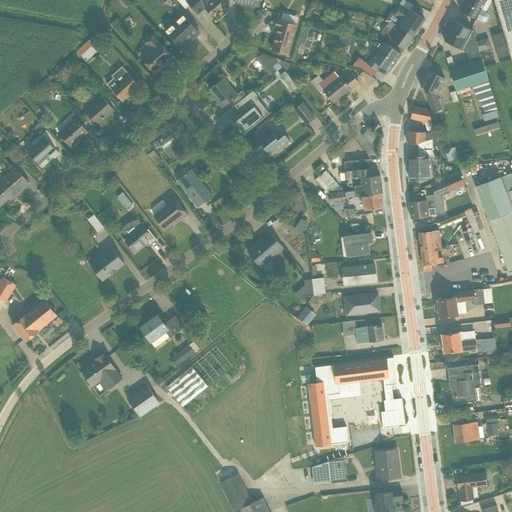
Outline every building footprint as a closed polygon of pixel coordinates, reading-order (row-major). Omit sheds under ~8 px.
[(204,8),(208,11),(215,6),(216,6),(219,3),(219,1),(220,0),(178,0),(186,8),(190,4),(198,13),(204,8)] [(465,0),(460,10),(480,21),(482,22),(485,22),(486,20),(488,17),(488,15),(487,13),(485,12),(491,1),(489,0),(465,0)] [(511,60),(511,0),(493,0),(503,31),(510,55),(511,60)] [(395,25),(413,36),(425,19),(410,9),(409,10),(401,5),(394,14),(400,18),(395,25)] [(313,13),(318,16),(321,9),(315,7),(313,13)] [(183,14),(165,30),(181,48),(199,32),(183,14)] [(111,24),(114,27),(120,21),(117,18),(111,24)] [(288,55),(297,24),(277,18),(275,26),(278,27),(271,50),(288,55)] [(413,36),(395,25),(388,21),(381,32),(404,48),(413,36)] [(454,21),(444,40),(467,52),(470,62),(481,58),(479,52),(476,41),(473,31),(454,21)] [(498,58),(510,55),(503,31),(491,35),(498,58)] [(367,38),(376,40),(377,34),(368,32),(367,38)] [(338,42),(353,46),(355,38),(340,34),(338,42)] [(77,51),(86,61),(108,41),(102,35),(98,39),(92,37),(77,51)] [(140,55),(155,72),(173,56),(154,36),(145,43),(148,48),(140,55)] [(476,41),(479,52),(491,48),(488,38),(476,41)] [(380,65),(388,71),(400,53),(388,44),(370,40),(369,45),(378,47),(366,62),(376,70),(380,65)] [(299,47),(298,46),(294,61),(316,57),(318,57),(320,53),(305,48),(306,45),(300,43),(299,47)] [(365,75),(370,68),(352,55),(347,62),(365,75)] [(77,63),(72,57),(65,63),(69,69),(77,63)] [(272,73),(280,66),(274,58),(265,65),(272,73)] [(489,85),(481,58),(470,62),(449,68),(457,94),(470,90),(470,89),(472,89),(472,90),(474,89),(489,85)] [(286,70),(290,65),(281,61),(280,63),(286,70)] [(113,77),(106,84),(111,89),(122,101),(139,85),(128,73),(129,73),(122,66),(111,75),(113,77)] [(425,93),(432,113),(442,109),(436,94),(445,78),(428,70),(420,86),(430,91),(425,93)] [(335,72),(319,85),(333,102),(358,82),(350,72),(343,79),(340,75),(338,77),(335,72)] [(54,92),(57,89),(46,78),(43,81),(48,87),(50,87),(54,92)] [(217,101),(222,107),(231,99),(235,104),(246,96),(242,90),(237,94),(224,78),(209,89),(218,100),(217,101)] [(498,111),(489,85),(474,89),(480,108),(483,107),(484,113),(482,114),(484,121),(498,116),(496,111),(498,111)] [(235,121),(244,133),(269,112),(257,97),(258,95),(254,90),(246,96),(235,104),(234,105),(242,115),(235,121)] [(102,96),(85,111),(96,124),(113,109),(102,96)] [(302,102),(296,107),(308,123),(314,117),(302,102)] [(427,109),(413,106),(410,118),(424,121),(428,132),(408,130),(407,143),(417,143),(418,143),(435,138),(437,138),(427,109)] [(75,118),(59,133),(71,147),(87,132),(75,118)] [(374,124),(371,129),(376,133),(380,128),(374,124)] [(361,136),(371,143),(377,134),(367,128),(361,136)] [(27,152),(42,168),(59,153),(55,148),(59,144),(46,130),(32,143),(34,145),(27,152)] [(265,149),(269,154),(277,149),(278,150),(290,141),(285,134),(278,139),(271,130),(258,139),(257,137),(250,143),(257,152),(261,149),(265,149)] [(163,149),(175,139),(171,134),(159,143),(157,140),(153,143),(157,148),(160,145),(163,149)] [(407,155),(408,166),(409,166),(409,179),(429,179),(429,155),(432,155),(432,146),(436,146),(435,138),(418,143),(418,155),(407,155)] [(156,165),(162,161),(153,149),(153,150),(149,145),(144,148),(148,153),(147,154),(156,165)] [(448,162),(458,158),(455,147),(445,150),(448,162)] [(346,197),(382,192),(380,175),(370,176),(369,159),(344,161),(347,191),(344,191),(329,193),(329,194),(330,198),(346,196),(346,197)] [(0,179),(0,205),(9,198),(9,197),(12,194),(14,197),(29,184),(14,167),(0,179)] [(192,169),(176,181),(197,207),(213,195),(192,169)] [(329,193),(344,191),(325,170),(316,178),(329,194),(329,193)] [(507,271),(511,269),(511,171),(475,186),(487,218),(499,248),(507,271)] [(426,200),(409,202),(411,218),(445,214),(442,195),(465,185),(462,179),(433,191),(434,195),(425,196),(426,200)] [(128,209),(133,205),(122,191),(116,195),(128,209)] [(383,208),(382,192),(346,197),(346,196),(330,198),(330,203),(331,203),(331,205),(334,205),(335,209),(337,208),(337,210),(343,209),(344,217),(356,216),(356,213),(372,212),(372,209),(383,208)] [(166,205),(153,216),(164,230),(179,218),(181,220),(187,215),(174,196),(165,203),(166,205)] [(217,208),(224,202),(221,198),(213,203),(217,208)] [(441,225),(466,215),(464,211),(440,221),(441,225)] [(266,228),(274,219),(265,213),(258,222),(266,228)] [(97,232),(103,227),(94,214),(87,219),(97,232)] [(291,225),(303,233),(310,224),(301,218),(297,223),(294,221),(291,225)] [(121,230),(119,234),(130,247),(133,245),(137,251),(148,242),(150,244),(156,239),(148,229),(146,230),(137,219),(130,222),(125,225),(121,230)] [(247,252),(262,268),(277,255),(284,249),(269,231),(261,238),(259,239),(261,241),(256,245),(247,252)] [(419,233),(421,248),(435,247),(441,246),(440,231),(419,233)] [(355,235),(341,237),(343,256),(369,253),(367,241),(371,241),(370,233),(355,235)] [(96,257),(88,263),(102,281),(124,264),(111,247),(97,258),(96,257)] [(435,247),(421,248),(424,269),(433,268),(433,264),(443,262),(443,257),(439,257),(438,250),(435,250),(435,247)] [(312,262),(320,262),(319,254),(311,255),(312,262)] [(305,262),(305,274),(317,275),(317,263),(305,262)] [(374,264),(341,268),(343,285),(376,281),(374,264)] [(14,283),(1,276),(0,278),(0,298),(4,301),(14,283)] [(312,279),(313,294),(315,294),(323,293),(325,293),(323,278),(312,279)] [(313,294),(312,279),(303,280),(304,285),(294,294),(300,300),(305,296),(313,294)] [(492,302),(491,288),(483,288),(453,292),(454,297),(435,299),(436,309),(438,309),(439,317),(458,314),(457,302),(474,300),(474,305),(485,303),(485,302),(492,302)] [(378,293),(343,297),(346,315),(380,311),(378,293)] [(43,300),(12,325),(25,341),(56,316),(43,300)] [(319,319),(320,312),(312,311),(311,318),(319,319)] [(205,323),(210,319),(203,312),(199,315),(205,323)] [(140,327),(155,347),(169,338),(184,328),(175,316),(164,324),(157,314),(140,327)] [(509,319),(493,321),(493,327),(510,325),(509,319)] [(355,320),(342,322),(343,336),(356,334),(356,343),(383,340),(382,325),(355,328),(355,320)] [(439,334),(440,345),(443,344),(443,352),(469,349),(470,352),(487,350),(488,353),(496,352),(496,349),(495,337),(475,340),(474,330),(462,332),(462,331),(439,334)] [(178,364),(198,348),(193,341),(173,357),(178,364)] [(122,379),(104,353),(94,360),(95,361),(82,371),(93,386),(100,381),(106,390),(122,379)] [(335,365),(337,385),(390,379),(388,359),(335,365)] [(448,367),(453,405),(454,405),(454,404),(482,401),(478,364),(449,368),(449,367),(448,367)] [(324,382),(308,384),(316,447),(332,445),(324,382)] [(160,403),(146,385),(127,399),(136,412),(131,416),(133,420),(139,416),(140,417),(160,403)] [(382,385),(363,386),(368,433),(387,431),(382,385)] [(504,409),(511,407),(511,397),(502,399),(504,409)] [(485,416),(486,423),(498,422),(497,414),(485,416)] [(364,417),(355,418),(356,428),(366,426),(364,417)] [(477,422),(453,425),(455,442),(479,439),(477,422)] [(487,436),(501,434),(500,424),(497,425),(497,423),(485,425),(487,436)] [(374,452),(377,480),(399,477),(396,449),(374,452)] [(347,481),(344,457),(328,462),(311,467),(314,485),(347,481)] [(221,469),(215,472),(234,511),(269,511),(263,497),(252,503),(237,475),(234,476),(231,470),(224,473),(221,469)] [(460,501),(460,506),(473,503),(473,498),(478,497),(477,487),(487,486),(485,473),(457,476),(460,501)] [(395,511),(395,509),(394,509),(393,501),(403,500),(401,490),(375,493),(376,502),(375,502),(375,511),(395,511)]
